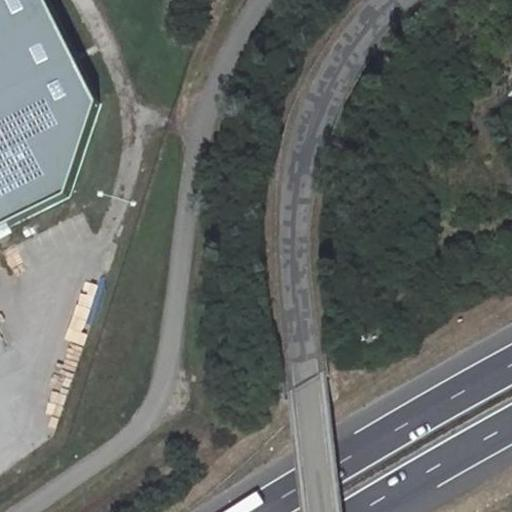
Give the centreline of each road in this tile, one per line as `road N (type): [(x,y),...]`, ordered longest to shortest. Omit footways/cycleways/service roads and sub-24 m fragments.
road 1 (unclassified): [(29,511),(94,467),(161,387),(190,165),(222,67),(261,0)]
road 2 (unclassified): [(396,0),(335,67),(297,173),(290,267),(325,511)]
road 3 (motorway): [(511,363),(258,511)]
road 4 (motorway): [(360,511),(511,422)]
road 5 (unknown): [(0,410),(67,262)]
